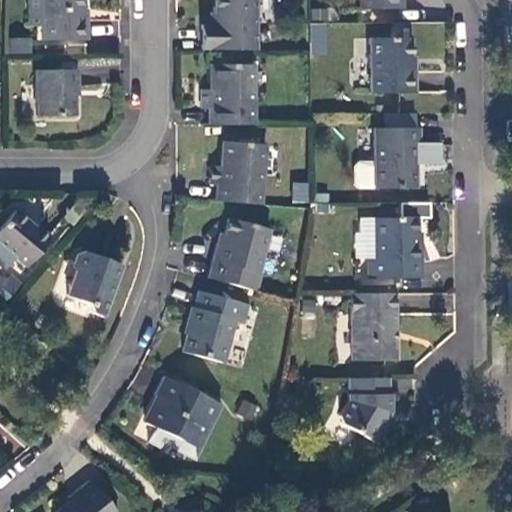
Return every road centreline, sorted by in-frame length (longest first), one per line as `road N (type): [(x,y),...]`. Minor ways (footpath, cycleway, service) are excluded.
road 1 (residential): [(0,494),(76,418),(130,340),(156,266),(157,219),(148,180),(122,158)]
road 2 (residential): [(463,198),(462,14),(453,0)]
road 3 (residential): [(463,198),(466,342),(445,393)]
road 4 (residential): [(122,158),(157,105),(156,0)]
road 5 (residential): [(0,169),(80,168),(122,158)]
